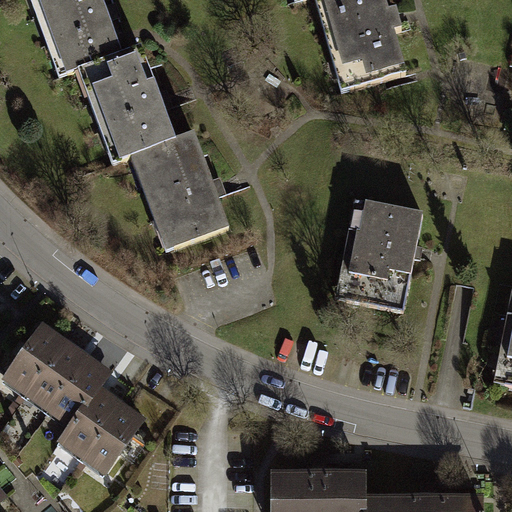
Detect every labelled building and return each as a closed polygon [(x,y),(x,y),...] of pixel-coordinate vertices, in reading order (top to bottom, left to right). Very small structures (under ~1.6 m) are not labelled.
[(101,0),(26,0),(58,82),(76,75),(122,57),(101,0)] [(314,0),(341,93),(400,75),(378,0),(314,0)] [(76,75),(113,169),(130,163),(174,146),(137,51),(122,57),(76,75)] [(130,163),(163,254),(228,231),(194,139),(174,146),(130,163)] [(420,220),(352,207),(333,299),(401,313),(420,220)] [(62,340),(45,328),(7,380),(73,427),(100,390),(111,375),(96,364),(79,352),(62,340)] [(511,340),(502,389),(511,390),(511,340)] [(62,444),(109,476),(146,423),(127,409),(112,399),(100,390),(73,427),(62,444)] [(273,511),(365,511),(365,507),(365,483),(273,483),(273,511)]
